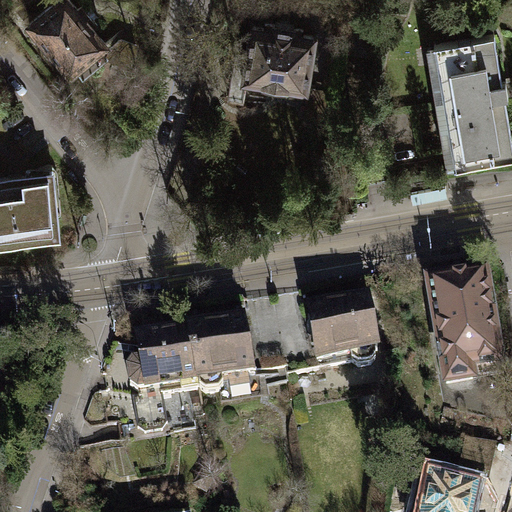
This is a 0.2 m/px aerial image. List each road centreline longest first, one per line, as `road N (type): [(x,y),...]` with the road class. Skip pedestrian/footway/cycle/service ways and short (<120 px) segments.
road 1 (tertiary): [(110,282),(511,215)]
road 2 (residential): [(110,282),(27,511)]
road 3 (residential): [(182,0),(130,199)]
road 4 (residential): [(0,50),(130,199)]
